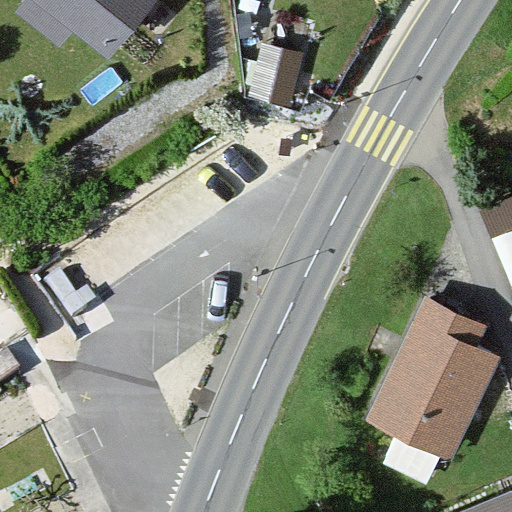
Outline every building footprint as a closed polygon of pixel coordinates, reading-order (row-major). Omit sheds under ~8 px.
[(20,0),(17,4),(60,38),(74,20),(102,42),(135,0),(20,0)] [(303,48),(261,38),(248,90),(289,100),(303,48)] [(511,185),(484,197),(511,265),(511,185)] [(486,318),(426,290),(370,412),(450,449),(497,348),(476,338),(486,318)] [(511,511),(511,485),(445,511),(511,511)]
